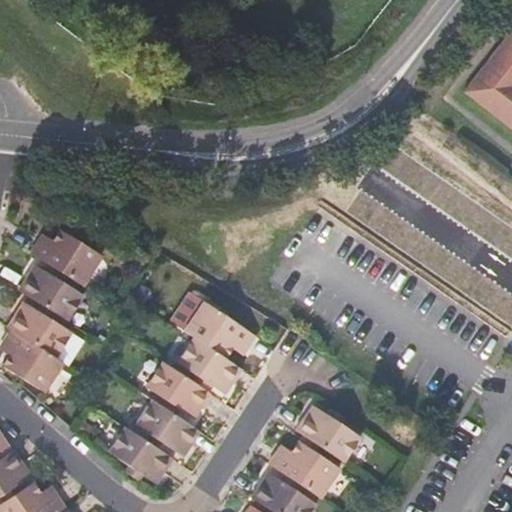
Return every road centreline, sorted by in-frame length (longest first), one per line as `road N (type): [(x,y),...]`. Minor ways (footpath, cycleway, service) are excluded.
road 1 (residential): [(4,134),(195,152),(314,142),(381,95),(455,0)]
road 2 (unknown): [(511,394),(309,260)]
road 3 (residential): [(0,398),(139,511)]
road 4 (residential): [(292,377),(187,511)]
